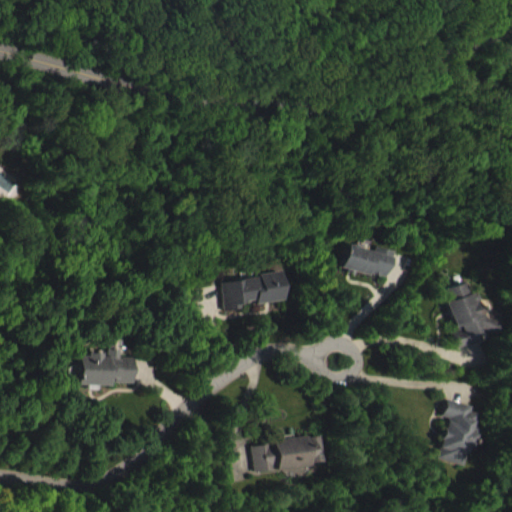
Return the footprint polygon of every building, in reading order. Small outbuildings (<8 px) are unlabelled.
[(395,265),(376,261),(374,265),(348,258),(342,281),(388,293),(395,265)] [(222,295),(226,325),(245,323),(244,317),(255,315),(256,319),(284,315),(281,287),(222,295)] [(441,304),(452,345),(449,346),(453,362),(477,355),(476,350),(497,345),(493,333),(481,336),(475,316),(473,316),(467,296),(441,304)] [(78,369),(78,399),(114,400),(114,397),(135,397),(135,372),(122,372),(122,364),(109,364),(109,369),(78,369)] [(459,480),(474,429),(466,426),(468,420),(444,413),(439,431),(443,432),(432,473),(459,480)] [(253,458),(256,486),(324,478),(320,450),(253,458)]
